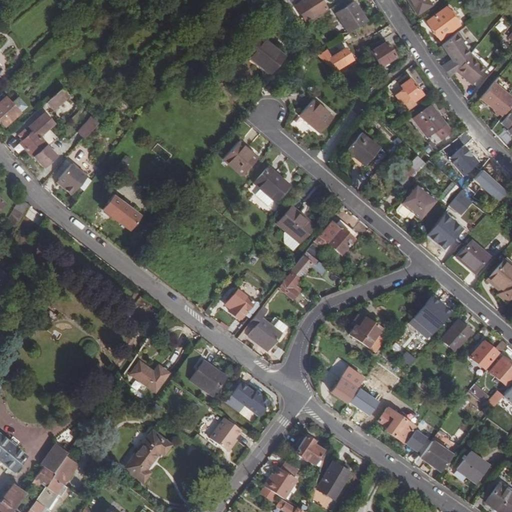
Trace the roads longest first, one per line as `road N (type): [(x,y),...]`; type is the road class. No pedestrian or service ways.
road 1 (residential): [(291,396),(98,247),(0,156)]
road 2 (residential): [(427,265),(276,136),(267,114)]
road 3 (residential): [(383,0),(455,104),(511,165)]
road 4 (residential): [(291,396),(307,323),(330,304),(427,265)]
road 5 (residential): [(458,511),(291,396)]
road 6 (residential): [(214,511),(284,421),(291,396)]
